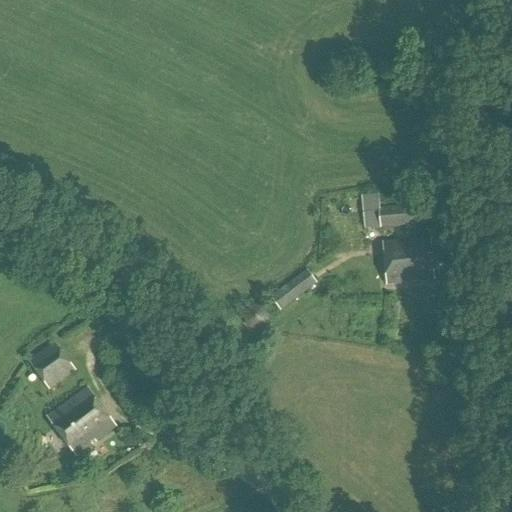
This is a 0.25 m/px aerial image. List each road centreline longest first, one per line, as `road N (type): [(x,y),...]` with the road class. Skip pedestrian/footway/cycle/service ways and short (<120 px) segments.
road 1 (unclassified): [(289,511),(234,435),(164,305),(0,219)]
road 2 (unclassified): [(511,420),(464,0)]
